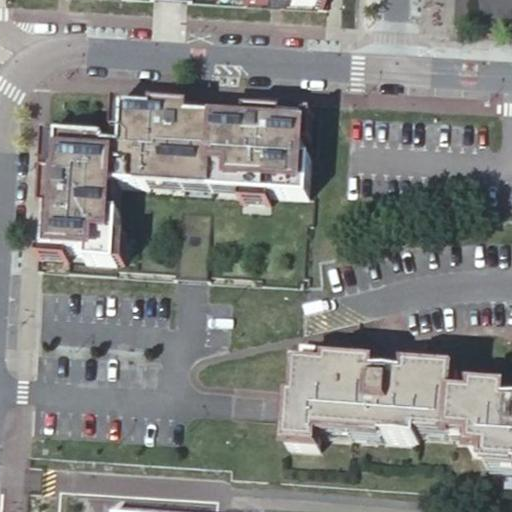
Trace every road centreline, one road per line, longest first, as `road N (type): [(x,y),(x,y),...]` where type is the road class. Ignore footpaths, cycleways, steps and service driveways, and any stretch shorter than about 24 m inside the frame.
road 1 (residential): [(34,60),(89,51),(389,69)]
road 2 (residential): [(511,286),(441,290),(315,318)]
road 3 (unknown): [(181,336),(194,201)]
road 4 (residential): [(389,69),(511,76)]
